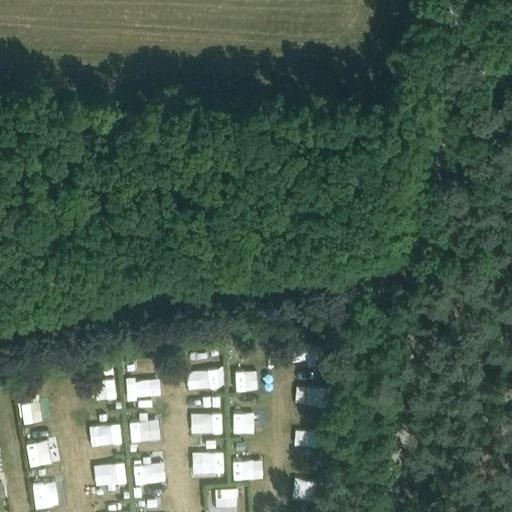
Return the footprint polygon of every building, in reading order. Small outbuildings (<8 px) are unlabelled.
[(203,357),(203,378),(234,377),(233,356),(203,357)] [(271,358),(238,360),(239,380),(272,379),(271,358)] [(138,387),(167,386),(166,365),(137,366),(138,387)] [(308,373),(307,393),(334,394),(335,374),(308,373)] [(130,374),(97,375),(98,396),(130,395),(130,374)] [(52,393),(32,396),(35,416),(55,413),(52,393)] [(134,410),(97,411),(98,428),(135,427),(134,410)] [(328,437),(330,422),(314,420),(313,435),(328,437)] [(205,437),(206,458),(236,457),(236,436),(205,437)] [(177,453),(176,439),(162,439),(163,453),(177,453)] [(10,441),(0,440),(0,456),(9,457),(10,441)] [(146,484),(170,483),(169,454),(145,455),(146,484)] [(323,487),(327,468),(308,464),(304,482),(323,487)] [(0,474),(0,491),(17,491),(16,474),(0,474)] [(48,501),(69,498),(65,475),(44,478),(48,501)] [(245,478),(223,479),(224,511),(247,511),(245,478)] [(0,499),(0,511),(14,511),(14,492),(0,492),(0,499)] [(146,505),(147,511),(179,511),(178,499),(146,505)]
